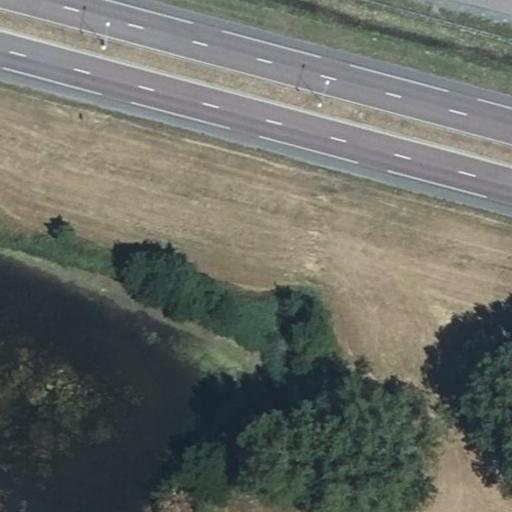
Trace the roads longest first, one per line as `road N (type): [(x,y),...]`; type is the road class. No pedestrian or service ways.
road 1 (secondary): [(0,61),(511,198)]
road 2 (secondary): [(511,125),(42,0)]
